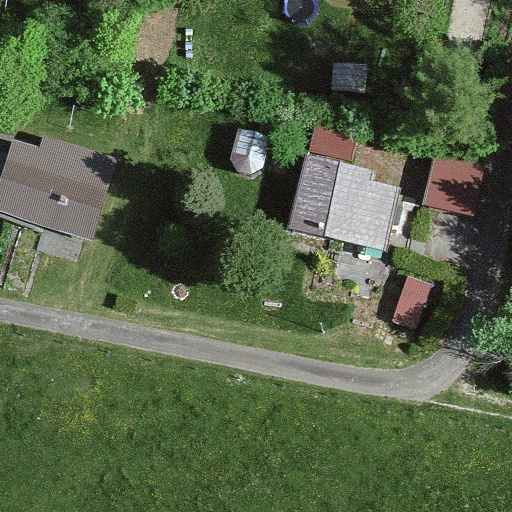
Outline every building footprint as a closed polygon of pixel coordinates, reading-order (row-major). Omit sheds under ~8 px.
[(320,122),(313,148),(355,159),(362,133),(320,122)] [(0,207),(0,221),(82,244),(107,154),(21,131),(0,207)] [(0,142),(0,180),(10,145),(0,142)] [(438,149),(427,204),(478,215),(490,160),(438,149)] [(403,179),(306,156),(288,230),(385,254),(403,179)]
